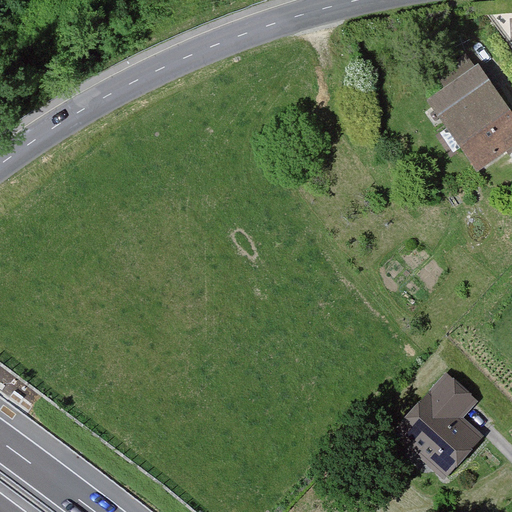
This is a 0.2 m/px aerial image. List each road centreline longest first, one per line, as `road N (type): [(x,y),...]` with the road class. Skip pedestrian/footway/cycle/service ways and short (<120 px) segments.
road 1 (tertiary): [(345,0),(168,66),(76,112),(0,165)]
road 2 (motorway): [(98,511),(0,439)]
